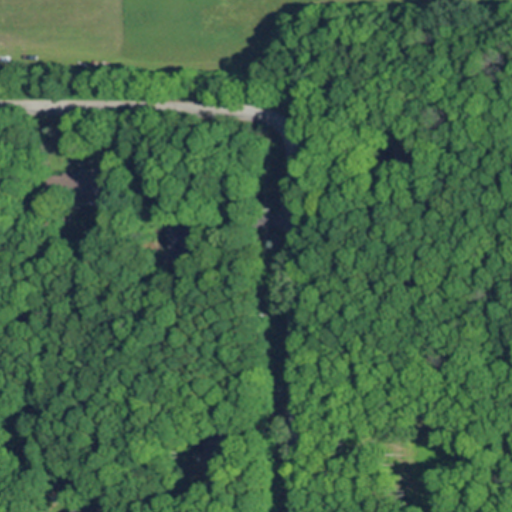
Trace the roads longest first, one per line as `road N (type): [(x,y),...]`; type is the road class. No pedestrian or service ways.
road 1 (residential): [(294,511),(296,149),(281,124)]
road 2 (residential): [(281,124),(258,114),(0,108)]
